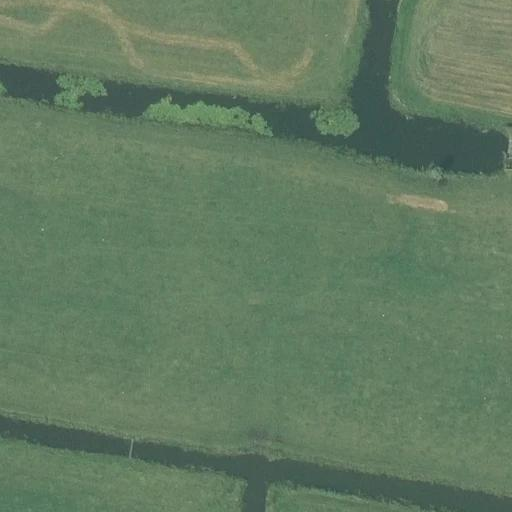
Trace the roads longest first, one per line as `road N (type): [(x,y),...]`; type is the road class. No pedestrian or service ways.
road 1 (track): [(0,30),(295,68),(315,0)]
road 2 (track): [(511,121),(462,0)]
